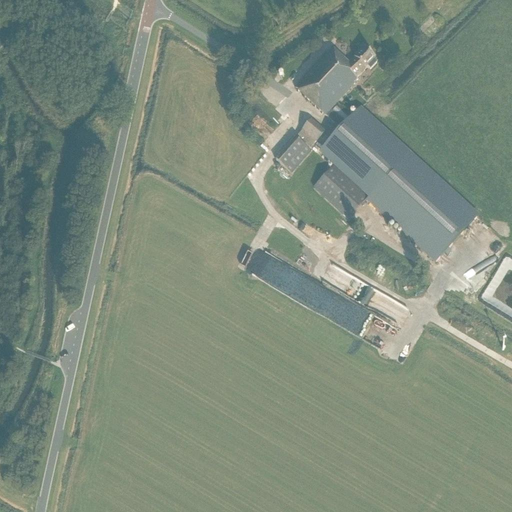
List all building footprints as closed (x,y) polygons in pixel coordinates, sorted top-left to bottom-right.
[(405,160),(356,115),(353,118),(337,103),(358,81),(356,79),(367,68),(370,71),(377,63),(374,61),(375,59),(364,49),(351,62),(345,57),(343,59),(333,49),(295,90),(324,116),(325,116),(341,131),(322,152),(371,197),(368,200),(436,263),(444,254),(447,257),(451,252),(448,250),(477,219),(408,156),(405,160)] [(297,137),(311,149),(325,132),(311,121),(297,137)] [(291,175),(310,152),(295,139),(275,162),(291,175)] [(368,200),(333,168),(313,190),(348,221),(368,200)] [(474,297),(481,295),(489,292),(493,286),(496,279),(495,271),(493,264),(488,259),(480,255),(473,255),(465,257),(459,262),(456,269),(454,277),(456,284),(460,290),(467,295),(474,297)] [(317,283),(313,291),(318,294),(322,286),(317,283)]
